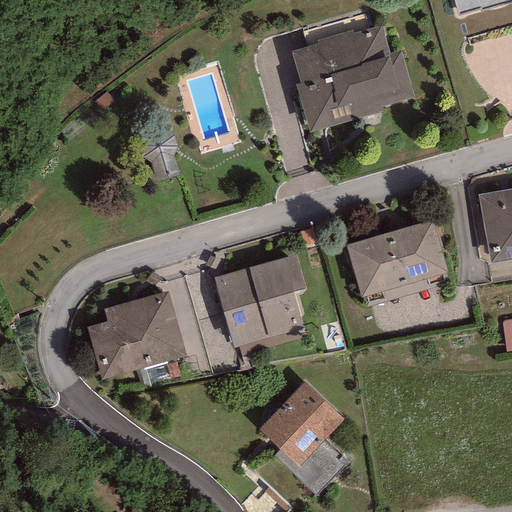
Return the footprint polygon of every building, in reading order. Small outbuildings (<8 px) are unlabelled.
[(511,0),(424,0),(434,37),(511,16),(511,0)] [(365,37),(265,64),(288,146),(396,116),(381,61),(372,63),(365,37)] [(141,185),(148,183),(155,179),(159,173),(162,165),(162,158),(159,150),(154,144),(147,140),(140,138),(132,139),(125,142),(119,148),(116,155),(114,162),(116,170),(120,177),(126,182),(133,185),(141,185)] [(511,201),(461,211),(475,281),(511,273),(511,201)] [(346,255),(326,260),(342,325),(435,301),(419,237),(387,245),(346,255)] [(277,270),(194,293),(213,363),(282,345),(273,314),(288,310),(277,270)] [(177,369),(156,297),(89,316),(94,332),(74,338),(90,394),(177,369)] [(286,395),(243,440),(285,480),(328,434),(286,395)]
